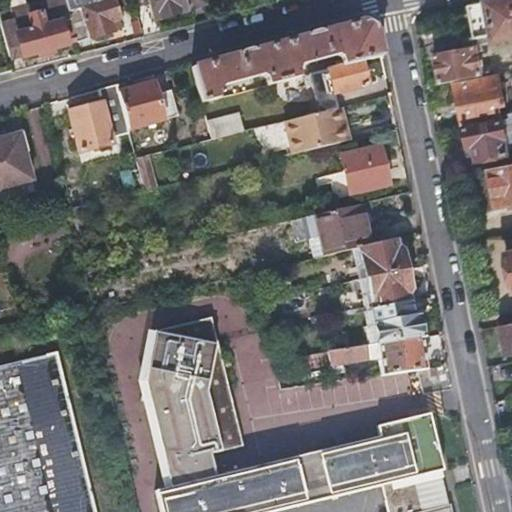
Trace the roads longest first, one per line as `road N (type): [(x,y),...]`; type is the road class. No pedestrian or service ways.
road 1 (residential): [(501,511),(389,0)]
road 2 (residential): [(0,94),(354,0)]
road 3 (unknown): [(472,382),(276,427),(243,396),(236,339)]
